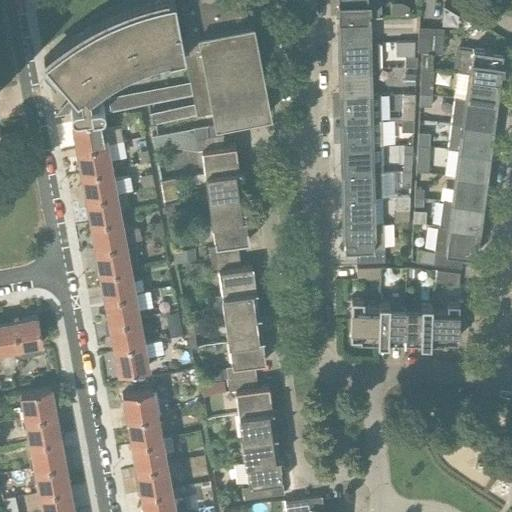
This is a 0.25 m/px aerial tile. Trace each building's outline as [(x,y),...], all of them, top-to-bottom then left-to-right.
[(129,69),(138,65),(150,61),(161,57),(168,55),(168,57),(184,53),(181,36),(174,0),(157,0),(145,3),(136,6),(125,10),(116,13),(105,18),(91,26),(84,29),(74,35),(66,41),(56,48),(43,58),(74,94),(67,100),(63,112),(69,110),(71,113),(73,115),(76,115),(99,111),(101,110),(103,108),(104,105),(103,103),(102,101),(99,99),(97,99),(90,100),(89,94),(98,87),(111,79),(129,69)] [(221,121),(270,112),(253,22),(249,23),(243,0),(194,0),(181,3),(187,34),(181,36),(184,53),(190,81),(107,96),(110,109),(192,94),(194,102),(149,111),(151,122),(213,110),(215,122),(221,121)] [(368,16),(368,14),(380,14),(379,0),(337,0),(338,17),(339,17),(368,16)] [(409,13),(409,5),(403,2),(391,2),(391,14),(409,13)] [(339,42),(368,42),(368,16),(339,17),(339,42)] [(430,52),(432,26),(419,26),(418,51),(430,52)] [(430,52),(443,52),(444,27),(432,26),(430,52)] [(340,69),(369,68),(379,68),(378,41),(368,42),(339,42),(340,69)] [(469,73),(498,77),(499,77),(503,50),(473,46),(469,73)] [(405,66),(417,66),(417,55),(405,55),(405,66)] [(418,95),(431,95),(432,68),(420,66),(418,95)] [(341,94),(370,94),(369,68),(340,69),(341,94)] [(466,98),(495,102),(498,77),(469,73),(466,98)] [(401,119),(413,119),(414,94),(402,92),(401,119)] [(341,120),(370,119),(370,94),(341,94),(341,120)] [(418,106),(431,106),(431,95),(418,95),(418,106)] [(463,124),(491,128),(495,102),(466,98),(463,124)] [(76,148),(120,140),(117,126),(105,128),(103,116),(71,122),(76,148)] [(342,145),(371,145),(370,119),(341,120),(342,145)] [(401,130),(413,130),(413,119),(401,119),(401,130)] [(221,121),(215,122),(208,123),(210,135),(223,133),(222,129),(221,125),(221,121)] [(459,150),(488,153),(491,128),(463,124),(459,150)] [(177,145),(175,129),(153,133),(155,149),(177,145)] [(417,131),(417,144),(428,145),(429,132),(417,131)] [(224,145),(223,133),(210,135),(194,138),(195,150),(202,149),(205,173),(239,168),(236,144),(224,145)] [(81,172),(112,166),(110,156),(122,154),(120,140),(76,148),(81,172)] [(403,152),(411,153),(411,144),(403,143),(403,152)] [(415,170),(427,171),(428,145),(417,144),(415,170)] [(343,172),(371,171),(371,145),(342,145),(343,172)] [(456,175),(485,179),(488,153),(459,150),(456,175)] [(85,196),(117,190),(112,166),(81,172),(85,196)] [(208,197),(242,192),(239,168),(205,173),(208,197)] [(400,186),(409,186),(410,170),(399,170),(400,186)] [(343,197),(372,196),(381,196),(381,171),(371,171),(343,172),(343,197)] [(453,201),(481,205),(485,179),(456,175),(453,201)] [(161,179),(164,199),(180,197),(177,177),(161,179)] [(415,198),(424,199),(424,188),(415,187),(415,198)] [(90,223),(122,217),(117,190),(85,196),(90,223)] [(212,221),(246,216),(242,192),(208,197),(212,221)] [(344,223),(373,222),(372,196),(343,197),(344,223)] [(395,209),(408,209),(408,196),(395,196),(395,209)] [(424,210),(423,210),(424,199),(415,198),(414,220),(423,221),(424,210)] [(449,226),(478,229),(481,205),(453,201),(449,226)] [(210,256),(239,252),(238,242),(249,240),(246,216),(212,221),(215,245),(209,246),(210,256)] [(95,247),(126,241),(139,239),(136,225),(124,228),(122,217),(90,223),(95,247)] [(385,261),(385,248),(384,223),(373,223),(373,222),(344,223),(345,249),(357,249),(357,262),(385,261)] [(463,255),(475,256),(478,229),(449,226),(446,252),(417,248),(415,261),(461,267),(463,255)] [(100,273),(131,267),(126,241),(95,247),(100,273)] [(222,293),(255,288),(252,264),(241,265),(239,252),(210,256),(212,270),(218,269),(222,293)] [(357,279),(381,278),(381,266),(357,266),(357,279)] [(104,298),(136,292),(131,267),(100,273),(104,298)] [(435,281),(459,284),(460,272),(437,269),(435,281)] [(225,317),(259,312),(255,288),(222,293),(225,317)] [(109,323),(140,317),(136,292),(104,298),(109,323)] [(350,335),(377,336),(378,304),(363,303),(363,297),(351,297),(350,335)] [(431,306),(430,338),(458,339),(459,300),(447,300),(447,306),(431,306)] [(377,341),(404,341),(405,301),(379,301),(378,304),(377,336),(377,341)] [(430,338),(431,306),(432,302),(405,301),(404,341),(430,342),(430,338)] [(228,341),(262,336),(259,312),(225,317),(228,341)] [(14,319),(18,346),(42,341),(37,315),(14,319)] [(114,348),(145,342),(140,317),(109,323),(114,348)] [(0,349),(18,346),(14,319),(0,321),(0,349)] [(190,346),(196,345),(193,321),(186,322),(190,346)] [(227,380),(257,376),(255,362),(265,360),(262,336),(228,341),(232,365),(225,366),(227,380)] [(118,372),(150,366),(145,342),(114,348),(118,372)] [(212,380),(224,379),(223,368),(211,369),(212,380)] [(238,413),(272,409),(269,384),(258,386),(257,376),(227,380),(229,390),(235,389),(238,413)] [(24,416),(55,410),(51,385),(19,391),(24,416)] [(126,418),(157,412),(152,387),(122,392),(126,418)] [(242,437),(276,433),(272,409),(238,413),(242,437)] [(28,441),(60,435),(55,410),(24,416),(28,441)] [(131,442),(161,436),(174,434),(173,429),(161,431),(157,412),(126,418),(131,442)] [(245,461),(279,457),(276,433),(242,437),(245,461)] [(33,464),(64,458),(60,435),(28,441),(33,464)] [(136,468),(166,462),(161,436),(131,442),(136,468)] [(244,498),(272,494),(271,483),(282,481),(279,457),(245,461),(248,485),(242,486),(244,498)] [(38,491),(69,485),(64,458),(33,464),(38,491)] [(140,492),(171,486),(166,462),(136,468),(140,492)] [(41,511),(61,511),(74,510),(69,485),(38,491),(41,511)] [(143,511),(173,511),(175,511),(171,486),(140,492),(143,511)] [(340,511),(341,511),(323,510),(321,494),(284,499),(286,511),(340,511)]
